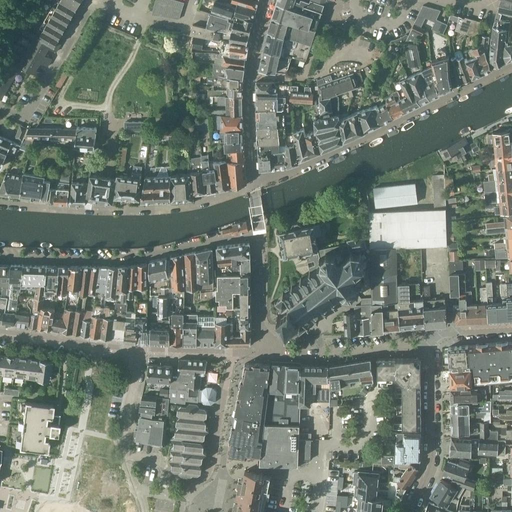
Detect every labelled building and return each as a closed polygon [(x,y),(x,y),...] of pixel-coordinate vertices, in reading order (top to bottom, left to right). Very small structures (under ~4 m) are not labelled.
[(55,0),(19,64),(41,77),(44,73),(36,69),(40,62),(47,66),(52,58),(45,54),(49,47),(56,52),(60,44),(57,42),(78,6),(81,8),(85,0),(55,0)] [(39,0),(32,13),(36,16),(44,1),(42,0),(39,0)] [(179,19),(184,3),(174,0),(155,0),(151,15),(179,19)] [(233,18),(234,19),(237,20),(243,21),(244,17),(253,20),(256,8),(237,2),(236,7),(219,2),(215,0),(212,11),(233,18)] [(213,0),(215,0),(219,2),(236,7),(237,2),(256,8),(258,0),(213,0)] [(305,13),(319,17),(324,4),(312,0),(276,0),(276,2),(276,3),(305,13)] [(511,0),(500,0),(498,6),(503,8),(511,9),(511,0)] [(319,17),(305,13),(276,3),(272,17),(290,22),(315,30),(319,17)] [(434,9),(423,5),(418,14),(429,19),(434,9)] [(503,8),(498,6),(493,27),(491,35),(490,45),(505,47),(504,55),(506,61),(511,58),(511,41),(508,41),(510,22),(500,20),(502,13),(503,8)] [(429,19),(434,22),(440,10),(434,9),(429,19)] [(210,13),(206,28),(221,31),(223,31),(228,31),(231,31),(231,30),(249,34),(253,20),(244,17),(243,21),(237,20),(234,19),(233,22),(228,21),(229,19),(210,13)] [(414,23),(421,27),(425,17),(418,14),(414,23)] [(272,17),(268,31),(277,34),(296,40),(311,44),(315,30),(290,22),(272,17)] [(464,19),(459,17),(455,31),(465,34),(473,19),(465,17),(464,19)] [(441,22),(436,19),(431,29),(437,31),(441,22)] [(473,19),(465,34),(475,37),(481,22),(473,19)] [(447,25),(441,22),(437,31),(443,34),(447,25)] [(212,39),(220,40),(221,31),(206,28),(192,24),(189,35),(194,36),(204,37),(212,38),(212,39)] [(424,29),(414,24),(411,30),(421,35),(424,29)] [(228,41),(247,44),(249,34),(231,30),(231,31),(228,31),(223,31),(222,36),(223,36),(223,38),(228,38),(228,36),(230,36),(229,41),(228,41)] [(291,56),(296,40),(277,34),(268,31),(263,50),(291,56)] [(80,34),(74,45),(77,46),(83,36),(80,34)] [(396,40),(390,41),(405,43),(408,35),(406,34),(403,37),(396,40)] [(194,36),(192,46),(192,48),(202,49),(204,37),(194,36)] [(482,45),(472,48),(475,57),(477,56),(480,64),(478,64),(482,72),(483,74),(491,70),(485,53),(487,53),(488,38),(480,40),(482,45)] [(311,44),(296,40),(291,56),(305,60),(311,44)] [(221,47),(221,51),(226,52),(245,55),(246,50),(246,49),(247,46),(246,45),(246,44),(247,44),(228,41),(227,48),(221,47)] [(416,44),(404,43),(407,55),(409,67),(421,64),(416,44)] [(506,61),(504,55),(505,47),(490,45),(489,59),(492,68),(506,61)] [(467,58),(465,59),(470,72),(472,78),(483,74),(482,72),(478,64),(480,64),(477,56),(475,57),(472,48),(468,50),(471,58),(467,60),(467,58)] [(72,49),(66,59),(69,61),(75,50),(72,49)] [(449,66),(449,55),(446,56),(445,52),(441,49),(437,51),(436,55),(437,59),(431,60),(434,72),(435,77),(435,79),(434,79),(439,95),(444,93),(443,91),(453,87),(451,81),(450,73),(449,72),(449,66)] [(291,56),(263,50),(263,51),(259,70),(286,72),(291,56)] [(460,50),(455,52),(455,54),(455,57),(456,57),(464,82),(472,78),(470,72),(465,59),(464,59),(461,52),(460,50)] [(222,64),(244,67),(246,58),(217,54),(216,58),(223,59),(222,64)] [(455,57),(451,58),(451,66),(449,66),(449,72),(450,73),(451,81),(453,80),(455,85),(464,82),(456,57),(455,57)] [(0,66),(0,77),(11,83),(19,68),(4,60),(0,66)] [(432,66),(422,70),(424,72),(428,82),(424,83),(431,99),(439,95),(434,79),(435,79),(435,77),(434,72),(431,60),(430,60),(432,66)] [(244,67),(222,64),(213,63),(213,77),(227,78),(227,75),(242,78),(244,68),(244,67)] [(424,72),(422,70),(408,77),(412,86),(420,104),(431,99),(424,83),(428,82),(424,72)] [(314,119),(315,130),(318,143),(320,151),(321,150),(321,151),(343,141),(341,133),(339,120),(340,120),(339,114),(337,95),(347,92),(349,97),(353,96),(351,90),(358,88),(353,73),(342,77),(332,81),(330,76),(317,80),(317,85),(319,104),(313,105),(315,119),(314,119)] [(227,86),(242,87),(242,78),(227,75),(227,78),(213,77),(213,78),(212,85),(217,85),(227,86)] [(11,83),(0,77),(0,96),(2,98),(11,83)] [(394,84),(397,90),(399,93),(398,94),(400,98),(399,99),(404,112),(420,104),(412,86),(408,77),(394,84)] [(256,82),(256,91),(278,92),(279,87),(276,87),(274,82),(256,82)] [(242,87),(227,86),(227,91),(217,90),(217,85),(212,85),(210,86),(211,96),(215,95),(220,95),(222,95),(225,95),(232,96),(242,96),(242,87)] [(278,92),(256,91),(256,100),(277,101),(277,97),(289,97),(291,85),(279,85),(279,87),(278,92)] [(298,86),(291,85),(289,97),(289,101),(291,101),(292,101),(312,102),(310,87),(305,86),(304,93),(297,92),(298,86)] [(393,117),(404,112),(399,99),(400,98),(398,94),(399,93),(397,90),(392,92),(393,94),(396,100),(387,104),(393,117)] [(379,106),(379,107),(378,108),(376,114),(381,124),(385,122),(390,119),(393,117),(387,104),(396,100),(393,94),(386,97),(385,103),(379,106)] [(226,103),(242,104),(242,96),(232,96),(225,95),(222,95),(220,95),(215,95),(215,103),(226,103)] [(289,101),(289,97),(277,97),(277,101),(256,100),(256,101),(257,108),(284,108),(284,101),(286,101),(289,101)] [(299,160),(294,132),(293,110),(292,101),(291,101),(289,101),(286,101),(284,101),(284,108),(285,116),(285,126),(285,133),(286,142),(286,157),(286,166),(287,166),(299,162),(299,160)] [(214,114),(221,114),(242,115),(242,104),(226,103),(226,110),(214,109),(214,114)] [(358,111),(365,131),(381,124),(376,114),(378,108),(379,107),(376,106),(376,105),(375,105),(375,106),(358,110),(358,111)] [(270,126),(285,126),(285,116),(284,108),(257,108),(257,109),(256,109),(257,118),(257,126),(270,126)] [(365,131),(358,111),(348,116),(354,138),(362,135),(361,133),(365,131)] [(224,130),(243,129),(242,115),(221,114),(221,130),(224,130)] [(348,116),(340,120),(339,120),(341,133),(343,141),(347,139),(348,141),(354,138),(348,116)] [(148,121),(124,121),(124,130),(149,130),(148,121)] [(270,126),(257,126),(258,134),(270,133),(270,126)] [(285,133),(285,126),(270,126),(270,133),(258,134),(258,135),(259,152),(271,151),(273,151),(272,142),(280,142),(280,139),(280,134),(285,133)] [(77,127),(77,129),(75,139),(72,139),(71,148),(83,149),(86,127),(77,127)] [(94,149),(95,142),(97,127),(86,127),(83,149),(94,149)] [(309,158),(305,134),(304,127),(294,132),(299,160),(303,158),(304,160),(309,158)] [(28,128),(24,137),(72,139),(75,139),(77,129),(28,128)] [(489,146),(493,144),(507,142),(511,142),(510,133),(511,133),(511,131),(511,129),(510,128),(507,130),(507,131),(492,132),(492,134),(488,135),(489,146)] [(224,130),(221,130),(220,136),(224,136),(225,141),(243,140),(243,129),(224,130)] [(305,134),(309,158),(317,154),(316,152),(320,151),(318,143),(315,130),(305,134)] [(272,168),(286,166),(286,157),(286,142),(285,133),(280,134),(280,139),(280,142),(272,142),(273,151),(271,151),(271,160),(272,168)] [(0,166),(1,167),(7,152),(16,156),(21,145),(0,136),(0,166)] [(462,138),(442,149),(446,158),(454,153),(459,163),(463,161),(460,155),(471,150),(469,145),(468,143),(465,144),(462,138)] [(21,145),(20,148),(30,151),(33,142),(24,139),(21,145)] [(225,141),(224,141),(225,150),(226,150),(244,148),(243,140),(225,141)] [(469,145),(471,150),(473,153),(479,150),(475,141),(469,145)] [(489,156),(511,153),(511,150),(511,142),(507,142),(493,144),(494,153),(489,153),(489,156)] [(244,148),(226,150),(227,162),(229,180),(230,187),(246,185),(244,149),(244,148)] [(271,151),(259,152),(260,167),(261,168),(261,169),(272,168),(271,160),(271,151)] [(205,153),(201,154),(201,157),(205,193),(206,192),(218,189),(217,183),(215,169),(213,162),(213,160),(209,160),(208,155),(205,155),(205,153)] [(511,153),(489,156),(490,167),(496,166),(496,168),(511,166),(511,153)] [(205,193),(201,157),(190,158),(190,165),(191,165),(191,168),(190,168),(190,172),(190,174),(192,194),(205,193)] [(213,162),(215,169),(217,183),(218,189),(230,187),(229,180),(227,162),(226,162),(225,161),(213,162)] [(117,179),(114,197),(140,199),(141,187),(140,187),(142,173),(141,173),(142,167),(134,166),(133,172),(132,172),(131,177),(117,175),(117,179)] [(171,200),(171,190),(171,176),(173,166),(156,167),(156,168),(154,176),(154,177),(154,201),(171,200)] [(511,166),(496,168),(493,169),(493,173),(488,174),(488,180),(489,181),(511,177),(511,166)] [(141,201),(154,201),(154,177),(154,176),(156,168),(151,168),(150,176),(145,177),(141,201)] [(0,193),(20,196),(23,175),(6,172),(0,188),(0,193)] [(434,207),(445,206),(444,172),(433,173),(434,207)] [(23,175),(20,196),(41,199),(44,180),(49,180),(50,177),(24,173),(23,175)] [(192,194),(190,174),(171,176),(171,190),(171,200),(192,198),(192,194)] [(89,184),(85,205),(92,205),(93,200),(113,202),(114,197),(117,179),(90,175),(89,184)] [(47,200),(49,188),(50,185),(51,185),(52,177),(50,177),(49,180),(44,180),(41,199),(47,200)] [(488,180),(483,181),(484,192),(511,188),(511,177),(489,181),(488,180)] [(49,188),(47,200),(47,203),(54,203),(54,193),(57,193),(58,182),(55,182),(55,189),(49,188)] [(58,182),(57,193),(54,193),(54,203),(68,204),(68,194),(69,183),(58,182)] [(85,205),(89,184),(79,183),(72,182),(70,204),(85,205)] [(374,189),(376,208),(417,203),(415,183),(374,189)] [(511,188),(484,192),(485,202),(486,202),(486,203),(492,202),(511,200),(511,188)] [(511,200),(492,202),(483,204),(484,208),(494,207),(495,214),(501,214),(501,213),(511,211),(511,200)] [(445,208),(376,212),(369,212),(372,297),(373,330),(401,328),(400,315),(398,308),(397,301),(396,248),(421,247),(421,246),(446,245),(445,208)] [(505,227),(511,226),(511,214),(504,216),(505,221),(485,223),(486,228),(505,227)] [(249,231),(246,221),(246,220),(232,224),(233,227),(222,230),(224,235),(232,233),(232,235),(235,234),(249,231)] [(455,221),(448,222),(449,231),(456,230),(455,221)] [(288,327),(289,328),(290,327),(289,326),(292,323),(299,331),(299,333),(300,333),(300,331),(308,326),(309,327),(310,326),(309,325),(317,318),(318,320),(319,319),(318,317),(326,311),(327,313),(328,312),(327,310),(335,304),(336,306),(337,305),(336,303),(342,298),(343,298),(345,296),(351,297),(357,292),(358,285),(361,282),(361,278),(359,275),(355,276),(364,269),(365,260),(360,254),(351,253),(351,250),(367,247),(365,236),(346,239),(347,243),(318,250),(315,235),(321,234),(319,224),(314,225),(302,227),(301,225),(297,222),(293,223),(290,227),(291,229),(279,231),(283,257),(300,254),(301,259),(306,258),(309,271),(308,272),(310,273),(302,279),(301,278),(299,279),(301,281),(292,288),(291,286),(289,287),(290,289),(286,292),(284,291),(283,292),(284,294),(276,301),(274,300),(274,302),(275,302),(282,311),(279,313),(278,311),(276,313),(277,314),(276,315),(277,317),(279,316),(286,325),(285,326),(286,328),(288,327)] [(511,226),(505,227),(486,228),(486,233),(506,232),(506,237),(511,236),(511,226)] [(511,236),(506,237),(493,238),(494,243),(494,249),(507,247),(511,246),(511,236)] [(249,243),(217,247),(219,265),(218,265),(218,287),(217,287),(216,299),(220,299),(220,308),(235,308),(241,308),(241,292),(240,275),(240,258),(250,258),(249,243)] [(511,246),(507,247),(494,249),(495,254),(496,258),(511,256),(511,246)] [(196,252),(198,281),(202,281),(202,282),(212,282),(212,280),(213,280),(213,264),(212,248),(196,251),(196,252)] [(449,259),(458,259),(458,250),(449,250),(449,259)] [(198,281),(196,252),(185,254),(187,290),(198,289),(198,281)] [(170,257),(172,291),(174,291),(184,291),(185,290),(183,254),(170,257)] [(149,264),(150,281),(168,277),(167,257),(149,261),(149,264)] [(240,275),(250,274),(250,258),(240,258),(240,275)] [(468,322),(466,291),(465,273),(464,273),(463,262),(449,262),(449,274),(450,274),(451,295),(459,295),(460,305),(453,305),(454,321),(466,323),(468,322)] [(137,264),(138,279),(137,288),(147,288),(147,263),(137,264)] [(11,265),(0,264),(0,285),(5,285),(5,288),(3,291),(2,295),(7,296),(11,265)] [(128,265),(127,297),(133,297),(133,288),(137,288),(138,279),(137,264),(128,265)] [(11,265),(7,296),(5,311),(5,313),(17,315),(17,311),(21,287),(21,284),(23,285),(25,266),(23,265),(11,265)] [(127,297),(128,265),(119,266),(118,291),(121,291),(121,300),(122,300),(121,303),(126,303),(127,297)] [(48,266),(25,266),(23,285),(21,284),(21,287),(36,288),(35,296),(43,298),(44,294),(48,266)] [(60,267),(48,266),(44,294),(50,294),(50,296),(56,297),(57,292),(60,267)] [(68,292),(68,290),(72,266),(60,266),(60,267),(57,292),(56,297),(57,298),(58,292),(68,292)] [(79,292),(83,266),(72,266),(68,290),(68,292),(68,294),(70,295),(74,299),(78,295),(79,292)] [(91,266),(83,266),(79,292),(87,294),(91,266)] [(101,266),(91,266),(87,294),(95,295),(96,296),(101,266)] [(110,267),(101,266),(96,296),(95,306),(104,307),(105,306),(106,298),(110,267)] [(118,291),(119,266),(110,266),(110,267),(106,298),(116,299),(118,291)] [(241,292),(251,292),(250,274),(240,275),(241,292)] [(488,322),(498,321),(497,309),(497,303),(493,303),(492,282),(485,283),(486,287),(486,303),(486,305),(487,310),(487,316),(488,322)] [(425,326),(424,300),(423,300),(423,299),(409,300),(409,294),(419,293),(419,283),(398,284),(399,301),(397,301),(398,308),(400,315),(401,328),(425,326)] [(508,321),(505,283),(500,283),(500,294),(501,294),(502,303),(497,303),(497,309),(498,321),(508,321)] [(424,300),(425,326),(447,324),(445,298),(431,299),(430,286),(423,287),(424,300)] [(476,304),(477,322),(488,322),(487,316),(487,310),(486,305),(486,303),(486,287),(480,288),(481,304),(476,304)] [(160,296),(169,296),(169,295),(169,288),(160,288),(160,296)] [(184,291),(174,291),(172,314),(184,314),(184,307),(184,291)] [(466,291),(468,322),(477,322),(476,304),(472,304),(472,291),(466,291)] [(242,315),(251,315),(251,292),(241,292),(241,308),(242,315)] [(43,298),(35,296),(35,299),(33,298),(32,298),(29,299),(28,301),(28,303),(28,305),(30,308),(31,310),(29,326),(39,328),(43,300),(43,298)] [(158,315),(170,315),(169,296),(160,296),(158,296),(158,315)] [(370,330),(373,330),(372,297),(361,298),(361,305),(355,306),(355,312),(345,313),(345,320),(344,320),(345,327),(346,335),(357,334),(358,334),(370,333),(370,330)] [(43,300),(39,328),(51,329),(52,329),(54,317),(55,310),(51,309),(52,302),(43,300)] [(126,303),(121,303),(116,302),(114,318),(112,339),(125,341),(126,326),(127,312),(127,303),(126,303)] [(137,341),(148,342),(147,316),(148,302),(136,302),(136,312),(135,325),(137,325),(137,341)] [(99,338),(104,307),(95,306),(94,306),(93,311),(89,336),(99,338)] [(112,339),(114,318),(108,318),(110,307),(105,306),(104,307),(99,338),(100,338),(111,339),(112,339)] [(75,309),(65,307),(64,314),(56,312),(55,317),(54,317),(52,329),(64,332),(70,333),(75,309)] [(85,311),(75,309),(70,333),(81,335),(85,311)] [(93,311),(85,310),(85,311),(81,335),(88,336),(89,336),(93,311)] [(30,313),(17,311),(17,315),(16,325),(28,326),(30,313)] [(125,341),(137,341),(137,325),(135,325),(136,312),(127,312),(126,326),(125,341)] [(17,315),(5,313),(4,323),(16,325),(17,315)] [(198,345),(198,315),(198,313),(191,313),(184,314),(184,345),(198,345)] [(170,325),(171,344),(182,345),(184,345),(184,314),(172,314),(172,316),(170,315),(170,325)] [(198,315),(198,345),(215,345),(215,315),(198,315)] [(227,315),(215,315),(215,345),(228,345),(228,336),(233,336),(232,330),(232,321),(227,322),(227,315)] [(251,315),(242,315),(242,316),(232,316),(232,321),(232,330),(242,330),(242,328),(251,328),(251,315)] [(170,325),(150,323),(150,342),(171,344),(170,325)] [(251,345),(251,328),(242,328),(242,330),(242,336),(233,336),(228,336),(228,345),(251,345)] [(511,341),(468,345),(469,365),(473,365),(473,370),(473,385),(490,384),(511,381),(511,341)] [(452,371),(473,370),(473,365),(469,365),(468,345),(448,347),(450,366),(452,366),(452,371)] [(13,377),(16,357),(4,355),(1,375),(13,377)] [(25,378),(27,358),(16,357),(13,377),(25,378)] [(27,358),(25,378),(37,380),(39,360),(27,358)] [(378,387),(387,387),(387,383),(392,383),(392,377),(396,377),(402,383),(402,387),(396,387),(396,397),(402,397),(402,405),(396,405),(397,415),(402,415),(402,423),(393,423),(393,429),(403,429),(403,428),(409,428),(409,429),(421,429),(420,361),(417,358),(377,359),(378,387)] [(187,403),(187,401),(197,402),(197,400),(201,400),(205,404),(210,404),(215,401),(216,391),(212,388),(206,387),(202,390),(198,390),(198,388),(200,388),(200,374),(205,374),(207,361),(178,359),(178,368),(172,368),(171,382),(170,382),(170,389),(169,397),(169,398),(169,401),(187,403)] [(371,359),(331,365),(331,376),(330,383),(330,401),(329,401),(329,405),(336,405),(343,404),(342,398),(345,397),(346,404),(353,403),(352,396),(365,394),(374,383),(372,372),(371,359)] [(39,360),(37,380),(49,382),(51,362),(39,360)] [(252,364),(244,363),(242,378),(241,378),(229,443),(230,443),(227,454),(247,456),(260,457),(268,390),(266,390),(270,365),(263,365),(263,364),(252,363),(252,364)] [(270,390),(268,390),(260,457),(260,465),(301,466),(302,465),(304,464),(305,464),(307,462),(307,460),(310,460),(311,439),(299,439),(299,433),(300,405),(299,405),(300,383),(300,365),(272,363),(270,390)] [(160,381),(162,365),(149,364),(147,380),(160,381)] [(162,365),(160,381),(170,382),(171,382),(172,368),(172,366),(162,365)] [(331,365),(328,366),(300,365),(300,383),(299,405),(300,405),(310,405),(310,401),(319,401),(329,401),(330,401),(330,383),(331,376),(331,365)] [(473,370),(452,371),(450,371),(451,387),(458,387),(471,386),(471,385),(473,385),(473,370)] [(491,391),(490,384),(471,385),(471,386),(458,387),(458,390),(450,390),(451,402),(469,401),(484,401),(487,401),(486,391),(491,391)] [(161,388),(160,396),(169,397),(170,389),(161,388)] [(151,391),(150,396),(142,395),(133,441),(164,447),(169,401),(169,398),(156,397),(157,392),(151,391)] [(469,407),(469,405),(469,401),(451,402),(451,412),(491,412),(491,400),(487,401),(484,401),(484,407),(469,407)] [(25,402),(21,426),(19,447),(46,451),(49,433),(57,434),(58,424),(56,424),(57,421),(55,419),(54,417),(51,417),(52,405),(25,402)] [(200,408),(197,404),(189,403),(186,406),(181,406),(177,409),(177,413),(173,416),(176,420),(176,425),(179,428),(175,431),(175,435),(171,439),(174,442),(174,447),(170,450),(173,453),(173,458),(169,461),(172,464),(172,469),(175,472),(179,473),(182,476),(190,477),(193,474),(198,474),(201,471),(202,467),(199,463),(202,461),(203,456),(200,452),(203,450),(204,445),(201,441),(205,438),(205,434),(209,431),(206,427),(206,423),(210,420),(207,416),(207,412),(204,408),(200,408)] [(451,423),(469,422),(469,417),(483,417),(483,422),(488,422),(490,422),(491,412),(451,412),(451,423)] [(469,422),(451,423),(452,434),(470,433),(478,433),(478,428),(469,428),(469,422)] [(488,437),(488,422),(483,422),(480,422),(480,437),(488,437)] [(373,463),(399,463),(410,464),(410,462),(419,463),(421,433),(383,432),(383,437),(394,438),(394,436),(397,436),(396,441),(395,455),(393,455),(394,455),(373,454),(373,463)] [(506,441),(451,437),(450,456),(471,457),(472,449),(479,449),(478,454),(505,456),(506,441)] [(473,489),(476,481),(464,477),(468,467),(466,467),(468,462),(460,459),(458,464),(448,460),(443,474),(453,477),(451,482),(465,487),(473,489)] [(404,473),(412,479),(419,470),(419,463),(410,462),(410,464),(399,463),(399,467),(407,469),(404,473)] [(263,511),(270,476),(245,471),(242,483),(239,482),(233,511),(263,511)] [(363,477),(362,483),(382,484),(382,474),(363,473),(363,477)] [(412,479),(404,473),(401,478),(394,476),(393,481),(397,482),(395,494),(401,497),(406,488),(412,479)] [(458,499),(465,487),(451,482),(449,484),(441,479),(431,496),(446,505),(449,499),(451,500),(453,496),(458,499)] [(362,484),(362,488),(362,495),(382,495),(382,484),(362,484)] [(511,484),(503,484),(489,484),(489,495),(502,496),(502,490),(511,491),(511,495),(511,494),(511,484)] [(475,492),(471,491),(470,504),(469,511),(478,511),(473,511),(475,492)] [(502,496),(489,495),(488,499),(488,501),(497,501),(496,509),(491,509),(491,511),(501,511),(502,501),(502,496)] [(371,499),(371,504),(386,505),(387,496),(371,496),(371,499)] [(483,511),(478,511),(487,511),(488,511),(488,501),(488,499),(483,499),(483,511)] [(510,511),(511,510),(507,510),(507,502),(502,501),(501,511),(510,511)] [(452,511),(429,502),(424,511),(452,511)] [(469,511),(470,504),(460,503),(459,511),(469,511)]
